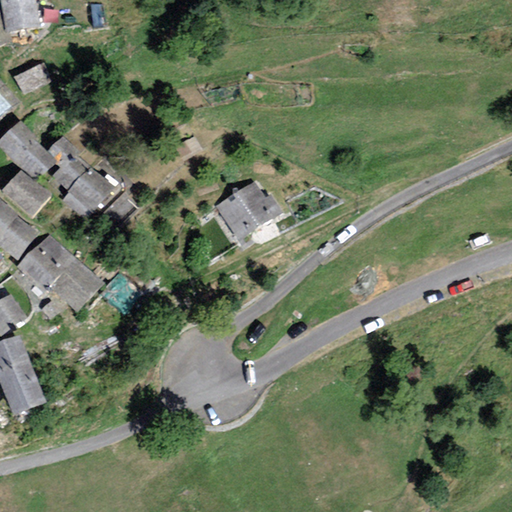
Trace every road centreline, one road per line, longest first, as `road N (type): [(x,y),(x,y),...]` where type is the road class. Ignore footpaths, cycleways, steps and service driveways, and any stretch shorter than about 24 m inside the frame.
road 1 (unclassified): [(511,258),(441,279),(200,400),(237,324),(358,224),(511,145)]
road 2 (track): [(200,400),(100,442),(0,468)]
